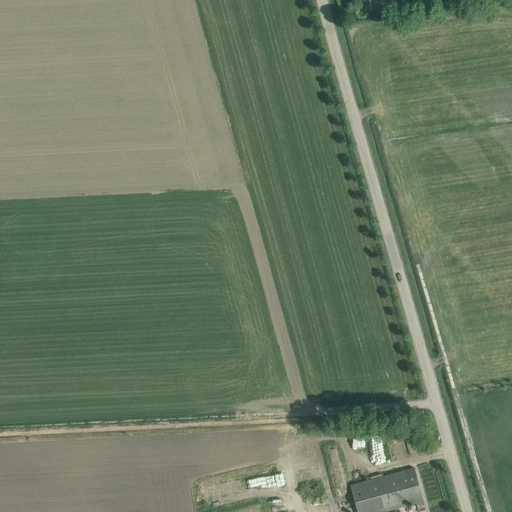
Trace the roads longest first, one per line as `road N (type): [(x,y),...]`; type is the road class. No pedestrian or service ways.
road 1 (unclassified): [(467,511),(322,0)]
road 2 (track): [(437,404),(0,429)]
